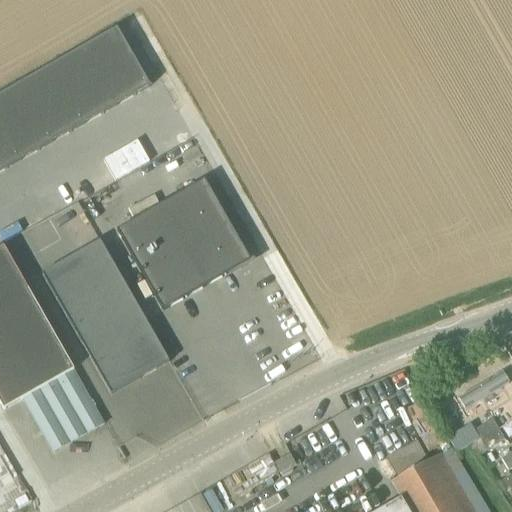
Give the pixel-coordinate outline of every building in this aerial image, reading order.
[(0,176),(160,84),(128,29),(0,98),(0,176)] [(204,182),(118,232),(163,312),(250,263),(204,182)] [(100,242),(42,275),(111,396),(169,363),(100,242)] [(69,444),(69,445),(104,425),(83,389),(25,282),(6,247),(0,250),(0,404),(4,411),(23,401),(43,435),(59,425),(70,443),(69,444)] [(511,385),(510,382),(461,410),(471,428),(511,405),(511,385)] [(480,442),(499,431),(493,421),(474,432),(480,442)] [(499,431),(480,442),(487,452),(505,441),(499,431)] [(475,511),(442,454),(427,463),(417,444),(388,460),(398,479),(393,482),(403,499),(380,511),(475,511)]
